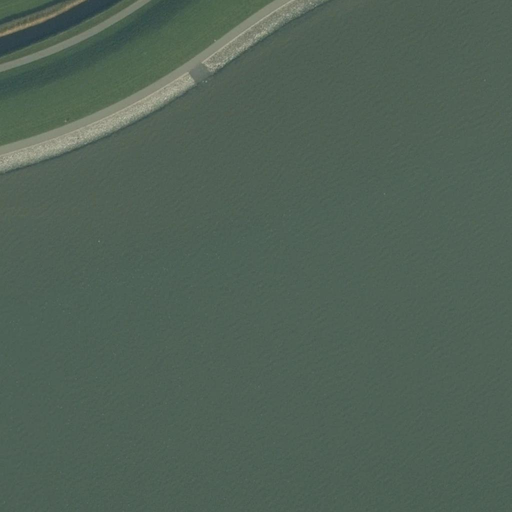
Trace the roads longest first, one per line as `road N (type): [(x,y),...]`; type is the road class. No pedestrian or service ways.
road 1 (unclassified): [(0,159),(142,104),(302,0)]
road 2 (unclassified): [(0,73),(93,37),(153,0)]
